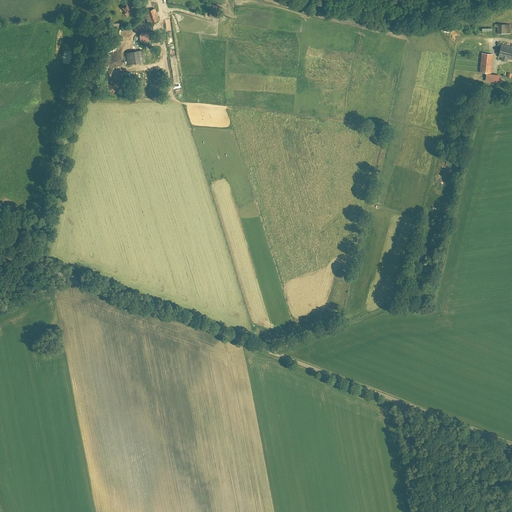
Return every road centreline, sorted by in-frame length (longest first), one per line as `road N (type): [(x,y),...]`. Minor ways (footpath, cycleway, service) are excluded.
road 1 (track): [(270,351),(386,310),(395,299),(436,162),(456,48),(463,38),(490,41)]
road 2 (residential): [(400,403),(35,264)]
road 3 (residential): [(91,0),(90,49),(35,264)]
